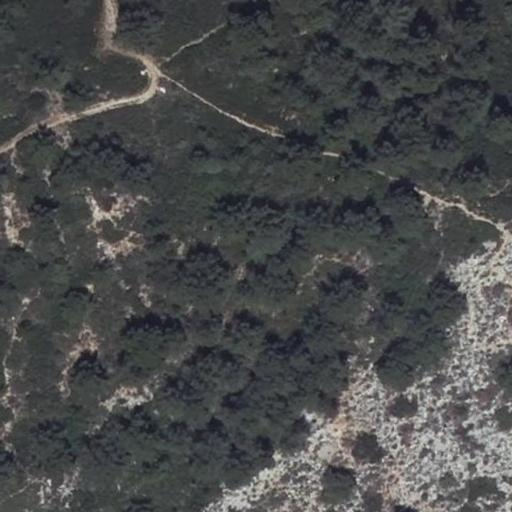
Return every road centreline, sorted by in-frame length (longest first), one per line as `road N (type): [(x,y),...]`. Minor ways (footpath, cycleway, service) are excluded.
road 1 (track): [(485,201),(250,118),(174,74)]
road 2 (track): [(0,151),(62,120),(146,96),(174,74)]
